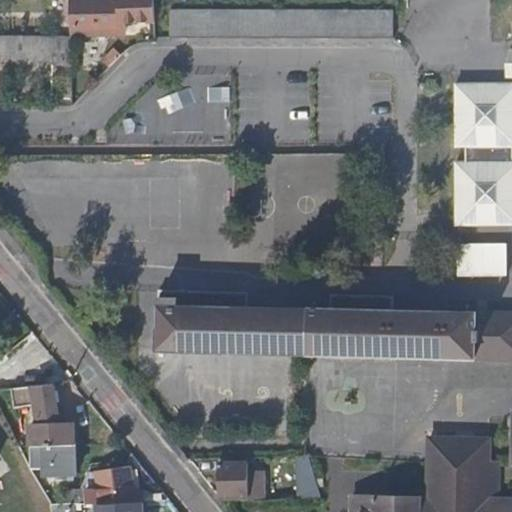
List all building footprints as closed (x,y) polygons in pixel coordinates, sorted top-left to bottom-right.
[(154,22),(154,15),(154,2),(153,0),(79,0),(79,28),(123,28),(123,23),(154,22)] [(392,37),(392,13),(168,12),(168,36),(392,37)] [(0,63),(22,63),(70,63),(70,35),(54,35),(0,35),(0,63)] [(511,82),(457,82),(457,107),(457,144),(469,144),(469,160),(457,160),(457,223),(511,223),(511,82)] [(51,92),(52,107),(71,107),(71,92),(51,92)] [(507,275),(508,243),(458,241),(457,274),(507,275)] [(511,356),(511,310),(394,309),(393,294),(329,293),(329,308),(245,306),(245,292),(156,290),(155,351),(263,353),(340,354),(428,356),(511,356)] [(72,442),(73,441),(74,422),(59,422),(59,380),(29,381),(27,382),(16,382),(16,403),(37,403),(37,422),(29,422),(29,443),(72,442)] [(511,511),(511,496),(494,497),(495,457),(486,456),(486,436),(425,435),(424,495),(399,494),(350,493),(349,511),(511,511)] [(36,474),(38,477),(72,475),(72,442),(29,443),(22,444),(36,474)] [(296,497),(314,497),(315,455),(297,455),(296,497)] [(217,469),(216,494),(217,495),(245,494),(245,462),(217,463),(217,469)] [(118,501),(132,501),(143,500),(142,487),(131,487),(130,468),(96,472),(99,502),(118,501)] [(98,502),(98,511),(143,511),(143,500),(132,501),(118,501),(99,502),(98,502)] [(53,511),(77,511),(77,503),(63,503),(51,504),(52,505),(53,511)]
